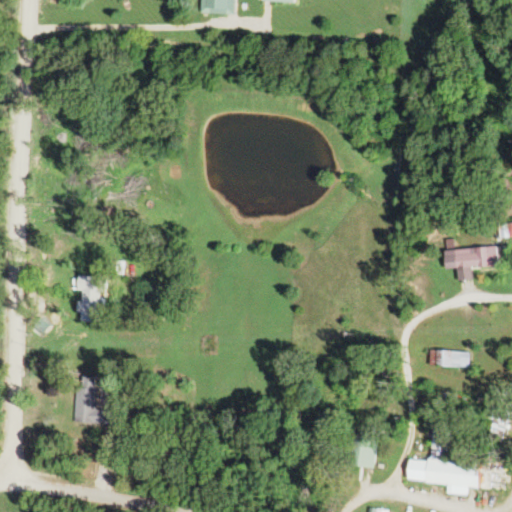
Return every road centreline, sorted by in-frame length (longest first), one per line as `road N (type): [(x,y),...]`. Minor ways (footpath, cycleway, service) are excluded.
road 1 (residential): [(11,480),(19,0)]
road 2 (residential): [(0,479),(185,511)]
